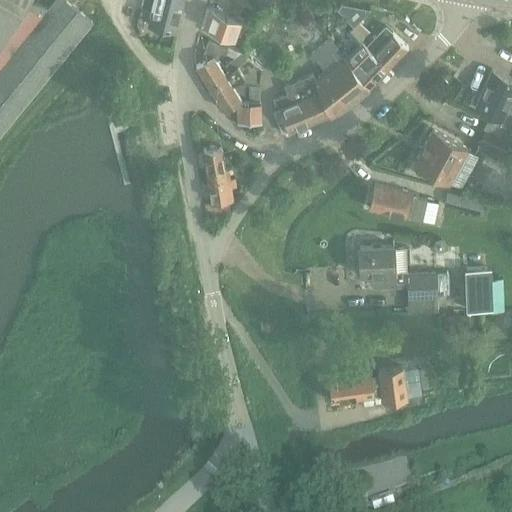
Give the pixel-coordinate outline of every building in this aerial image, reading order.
[(0,0),(0,46),(23,8),(43,14),(0,67),(0,134),(91,22),(63,0),(54,0),(49,7),(28,0),(0,0)] [(149,23),(176,29),(176,30),(183,0),(142,0),(141,6),(152,8),(149,23)] [(342,4),(336,9),(353,26),(359,21),(371,10),(342,4)] [(211,7),(204,27),(211,29),(209,35),(227,41),(229,37),(233,39),(241,19),(211,7)] [(359,21),(353,26),(364,38),(370,33),(359,21)] [(358,44),(364,38),(353,26),(347,32),(358,44)] [(371,50),(389,66),(408,46),(392,32),(380,45),(378,42),(371,50)] [(329,113),(330,116),(342,110),(368,88),(347,59),(331,36),(311,50),(326,72),(313,80),(310,74),(285,85),(288,92),(275,98),(280,109),(274,111),(283,132),(288,129),(289,130),(329,113)] [(240,50),(228,47),(209,39),(202,55),(206,60),(196,65),(196,66),(210,87),(226,76),(252,59),(240,50)] [(347,59),(368,88),(389,66),(371,50),(364,42),(347,59)] [(237,102),(237,121),(261,120),(259,100),(258,82),(248,83),(248,84),(244,83),(244,75),(258,64),(252,59),(226,76),(241,98),(237,102)] [(476,106),(502,118),(511,96),(511,77),(492,69),(476,106)] [(210,87),(225,109),(232,118),(237,121),(237,102),(241,98),(226,76),(210,87)] [(502,156),(511,134),(511,127),(489,118),(477,144),(502,156)] [(415,163),(450,181),(461,187),(479,154),(468,148),(433,129),(415,163)] [(206,149),(202,150),(206,173),(211,204),(205,204),(206,214),(215,213),(215,214),(230,212),(228,201),(233,200),(228,168),(226,169),(223,146),(219,147),(215,144),(209,145),(206,149)] [(370,206),(418,217),(423,219),(427,198),(418,196),(418,194),(375,184),(370,206)] [(482,213),(485,201),(448,192),(445,204),(482,213)] [(435,240),(433,246),(437,251),(444,250),(445,243),(441,239),(435,240)] [(436,271),(396,273),(395,245),(359,247),(360,275),(380,275),(380,287),(407,286),(407,298),(436,297),(436,271)] [(467,267),(469,311),(489,310),(487,266),(467,267)] [(328,376),(332,400),(383,393),(384,401),(407,398),(403,366),(379,369),(380,374),(361,376),(361,372),(328,376)]
